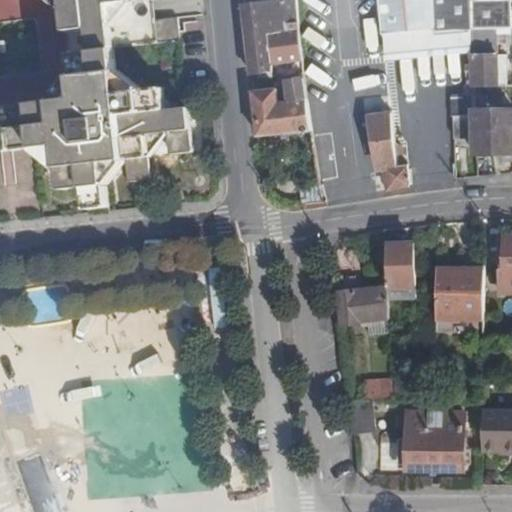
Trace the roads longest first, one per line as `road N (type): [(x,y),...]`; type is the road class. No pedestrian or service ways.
road 1 (residential): [(511,510),(281,508),(251,224)]
road 2 (residential): [(251,224),(0,249)]
road 3 (residential): [(251,224),(224,0)]
road 4 (residential): [(468,200),(251,224)]
